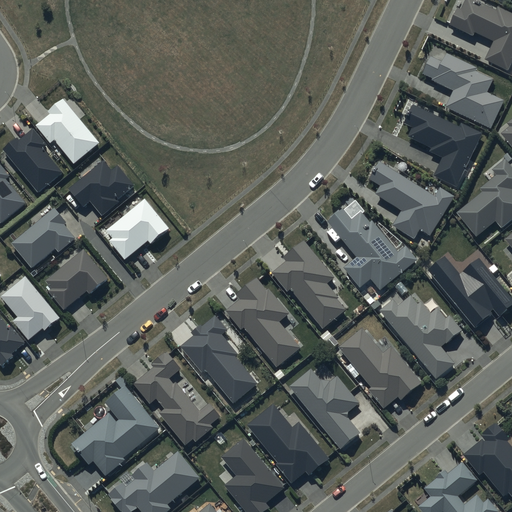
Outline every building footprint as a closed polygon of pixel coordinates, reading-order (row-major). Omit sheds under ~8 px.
[(496,10),(475,0),(464,0),(461,9),(457,7),(449,24),(473,36),(475,32),(494,41),(485,59),(507,70),(511,60),(511,13),(498,6),(496,10)] [(477,67),(447,53),(443,61),(432,56),(423,74),(434,79),(433,81),(455,90),(447,108),(491,129),(505,100),(487,92),(493,79),(476,71),(477,67)] [(100,143),(64,99),(49,111),(51,114),(36,126),(51,143),(55,140),(75,164),(100,143)] [(460,127),(413,105),(404,124),(413,128),(408,137),(432,148),(431,152),(443,158),(434,177),(457,187),(482,133),(462,123),(460,127)] [(511,118),(507,123),(510,127),(502,134),(511,145),(511,118)] [(45,143),(35,130),(21,142),(17,137),(4,149),(38,190),(62,171),(41,147),(45,143)] [(482,191),(456,212),(476,236),(495,220),(502,228),(511,219),(511,167),(505,159),(491,170),(496,175),(480,189),(482,191)] [(113,171),(103,160),(71,187),(84,203),(90,198),(104,214),(119,202),(116,198),(133,184),(119,166),(113,171)] [(436,196),(381,161),(369,179),(381,186),(376,194),(403,211),(393,226),(414,240),(421,230),(430,236),(455,197),(442,188),(436,196)] [(0,217),(2,220),(24,201),(5,179),(9,175),(0,164),(0,217)] [(170,229),(145,199),(107,230),(113,238),(110,241),(125,260),(149,241),(151,244),(170,229)] [(54,208),(12,243),(32,268),(57,248),(60,251),(77,238),(65,223),(66,222),(54,208)] [(343,209),(328,222),(357,257),(344,267),(360,286),(371,278),(380,290),(418,259),(406,245),(398,251),(372,220),(370,222),(360,211),(351,218),(343,209)] [(335,277),(305,241),(284,258),(287,262),(273,273),(288,292),(291,290),(324,329),(346,311),(337,299),(339,297),(327,283),(335,277)] [(108,278),(84,250),(48,280),(54,288),(51,291),(65,308),(88,289),(91,292),(108,278)] [(511,305),(511,298),(478,257),(460,274),(444,256),(428,269),(476,328),(493,314),(491,311),(494,309),(500,316),(511,305)] [(61,318),(26,276),(2,297),(19,318),(14,322),(29,340),(44,328),(46,331),(61,318)] [(267,290),(257,278),(237,295),(241,300),(227,311),(242,330),(245,328),(278,368),(302,347),(280,322),(291,314),(270,289),(267,290)] [(393,300),(380,311),(436,379),(455,363),(442,347),(462,331),(449,315),(446,318),(437,307),(430,312),(421,301),(418,304),(411,296),(398,306),(393,300)] [(194,336),(180,347),(202,373),(205,370),(233,404),(258,384),(236,357),(238,355),(221,335),(227,330),(215,315),(201,326),(200,325),(191,332),(194,336)] [(9,329),(0,317),(0,361),(2,364),(13,355),(11,353),(24,342),(12,327),(9,329)] [(363,327),(338,347),(371,388),(369,390),(384,409),(399,397),(402,400),(422,383),(392,347),(384,353),(363,327)] [(182,369),(167,352),(152,364),(155,368),(134,384),(151,404),(157,399),(165,409),(160,413),(186,446),(194,439),(196,441),(214,427),(211,424),(221,416),(211,403),(201,412),(177,383),(175,384),(170,379),(182,369)] [(311,368),(289,387),(340,449),(360,433),(347,417),(348,412),(359,403),(337,375),(330,381),(321,380),(311,368)] [(160,428),(126,386),(105,403),(119,419),(116,421),(109,413),(71,444),(88,464),(93,461),(106,476),(125,460),(123,458),(160,428)] [(274,404),(248,426),(278,463),(277,464),(292,483),(307,472),(309,475),(329,458),(300,423),(294,428),(274,404)] [(509,439),(495,422),(481,434),(484,439),(465,456),(481,475),(484,472),(504,496),(509,493),(511,497),(511,446),(507,441),(509,439)] [(286,488),(244,438),(221,457),(237,476),(225,485),(247,511),(264,511),(270,507),(267,503),(286,488)] [(201,478),(179,451),(155,471),(148,463),(133,475),(136,480),(127,487),(124,483),(109,495),(113,499),(112,500),(122,511),(123,511),(133,511),(139,507),(143,511),(167,511),(172,509),(169,505),(201,478)] [(478,480),(463,462),(449,473),(446,470),(436,477),(437,478),(425,488),(432,496),(419,507),(423,511),(442,511),(444,511),(498,511),(499,511),(488,498),(483,503),(477,495),(466,504),(459,496),(478,480)]
